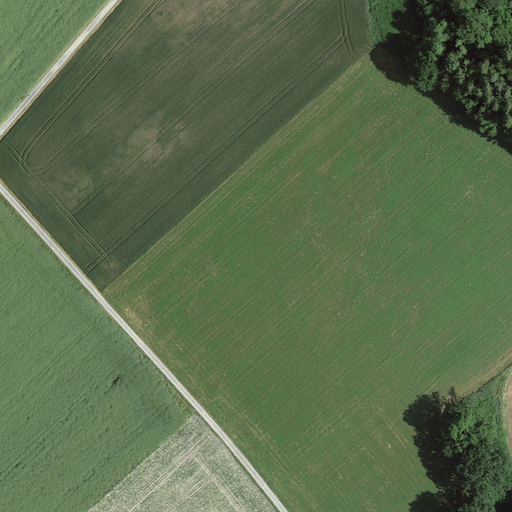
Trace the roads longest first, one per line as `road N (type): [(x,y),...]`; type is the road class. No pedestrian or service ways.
road 1 (track): [(0,187),(284,511)]
road 2 (track): [(114,0),(0,131)]
